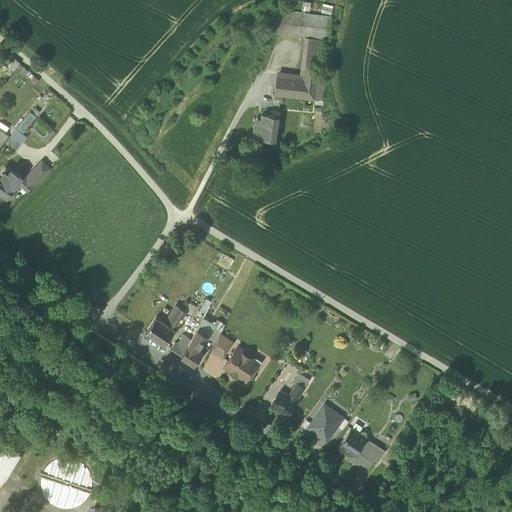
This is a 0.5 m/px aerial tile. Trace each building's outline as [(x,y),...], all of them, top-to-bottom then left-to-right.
[(302,11),(309,11),(310,1),(303,1),(302,11)] [(321,12),(332,14),(333,5),(322,3),(321,12)] [(323,40),(329,41),(332,17),(280,10),(277,34),(309,38),(323,40)] [(320,63),(323,40),(309,38),(306,61),(320,63)] [(12,71),(20,61),(15,57),(8,68),(12,71)] [(306,61),(304,72),(319,74),(320,63),(306,61)] [(318,77),(319,74),(304,72),(303,78),(277,75),(275,94),(315,100),(318,77)] [(325,78),(318,77),(315,100),(325,101),(325,97),(323,96),(325,78)] [(24,118),(30,124),(36,117),(29,112),(24,118)] [(253,138),(276,141),(276,140),(279,117),(262,114),(262,115),(263,115),(261,123),(255,122),(253,138)] [(323,132),(335,133),(336,115),(324,114),(323,132)] [(22,133),(30,124),(24,118),(16,128),(22,133)] [(0,145),(1,146),(10,135),(0,128),(0,145)] [(26,136),(22,133),(16,128),(10,135),(5,141),(16,150),(26,136)] [(42,161),(38,165),(45,173),(50,169),(42,161)] [(0,172),(0,194),(7,199),(19,181),(22,176),(5,165),(0,172)] [(34,172),(33,173),(40,179),(45,173),(38,165),(33,170),(34,172)] [(27,179),(26,180),(33,186),(40,179),(33,173),(27,179)] [(27,179),(22,176),(19,181),(22,185),(26,180),(27,179)] [(28,191),(33,186),(26,180),(22,185),(23,186),(28,191)] [(206,311),(211,299),(204,296),(200,309),(206,311)] [(192,313),(196,305),(189,301),(185,309),(192,313)] [(146,331),(165,344),(187,311),(176,304),(165,321),(156,315),(146,331)] [(197,329),(206,335),(212,325),(213,325),(214,323),(203,317),(200,323),(200,324),(197,329)] [(214,323),(213,325),(221,330),(225,323),(217,318),(214,323)] [(220,333),(221,330),(213,325),(212,325),(206,335),(207,335),(206,336),(215,342),(220,333)] [(182,355),(194,363),(202,352),(197,349),(206,336),(207,335),(206,335),(197,329),(191,338),(182,355)] [(212,349),(223,356),(233,342),(220,333),(215,342),(212,349)] [(171,348),(182,355),(191,338),(185,334),(183,335),(179,343),(175,341),(171,348)] [(238,374),(246,379),(251,373),(253,374),(257,368),(255,366),(256,364),(252,362),(254,358),(245,352),(246,350),(238,345),(224,365),(232,370),(231,371),(237,375),(238,374)] [(256,354),(254,358),(252,362),(256,364),(261,357),(256,354)] [(298,381),(305,386),(310,379),(299,371),(294,380),(297,382),(298,381)] [(271,403),(287,414),(297,400),(296,399),(305,386),(298,381),(297,382),(289,394),(281,389),(271,403)] [(310,422),(307,426),(327,440),(338,425),(344,417),(324,403),(310,422)] [(344,417),(338,425),(343,428),(348,420),(344,417)] [(307,426),(310,422),(306,419),(302,424),(307,427),(307,426)] [(346,448),(355,454),(358,450),(360,452),(369,439),(366,437),(367,435),(367,431),(364,430),(361,430),(359,432),(351,427),(340,444),(338,447),(344,450),(346,448)] [(369,439),(360,452),(367,457),(376,443),(369,439)] [(367,457),(376,463),(385,450),(376,443),(367,457)] [(0,444),(0,487),(20,456),(1,444),(0,444)] [(80,462),(70,458),(61,458),(55,460),(47,466),(42,474),(41,484),(43,494),(50,502),(59,506),(70,507),(78,504),(86,497),(90,489),(90,478),(86,468),(80,462)]
